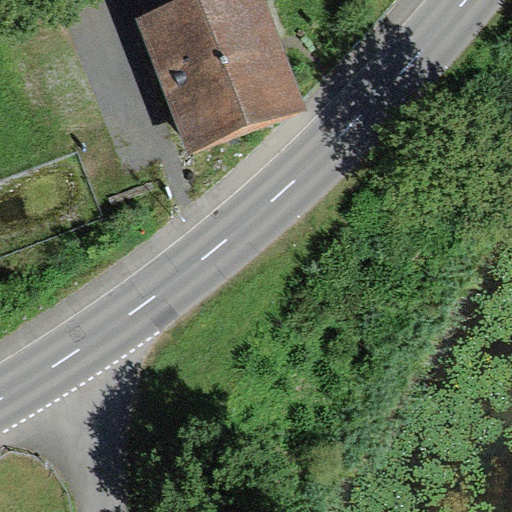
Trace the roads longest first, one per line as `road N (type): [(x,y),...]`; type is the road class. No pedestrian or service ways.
road 1 (tertiary): [(0,395),(213,250),(322,151),(460,0)]
road 2 (track): [(62,358),(101,436),(96,511)]
